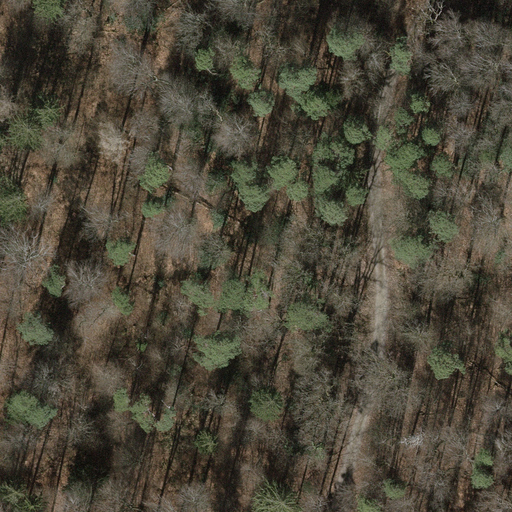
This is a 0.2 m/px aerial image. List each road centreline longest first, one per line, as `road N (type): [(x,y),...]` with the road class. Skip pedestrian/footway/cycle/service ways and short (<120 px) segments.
road 1 (track): [(345,511),(386,311),(372,153),(384,81),(436,0)]
road 2 (track): [(0,416),(69,298),(191,0)]
